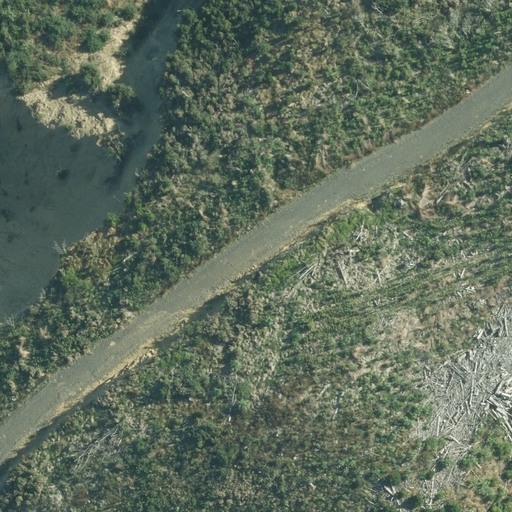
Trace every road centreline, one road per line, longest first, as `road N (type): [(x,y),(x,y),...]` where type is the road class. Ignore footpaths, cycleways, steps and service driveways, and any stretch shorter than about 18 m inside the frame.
road 1 (track): [(33,511),(270,269),(511,56)]
road 2 (track): [(171,0),(93,110),(0,183)]
